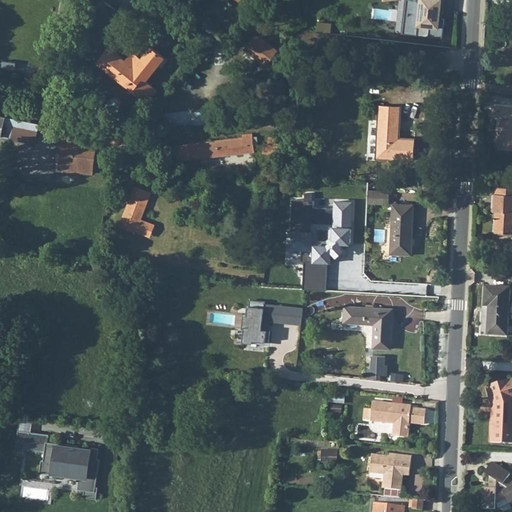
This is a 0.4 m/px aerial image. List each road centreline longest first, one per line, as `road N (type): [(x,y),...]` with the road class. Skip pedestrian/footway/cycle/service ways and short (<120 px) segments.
road 1 (residential): [(449,511),(475,0)]
road 2 (track): [(140,304),(126,511)]
road 3 (unknown): [(126,0),(51,118)]
